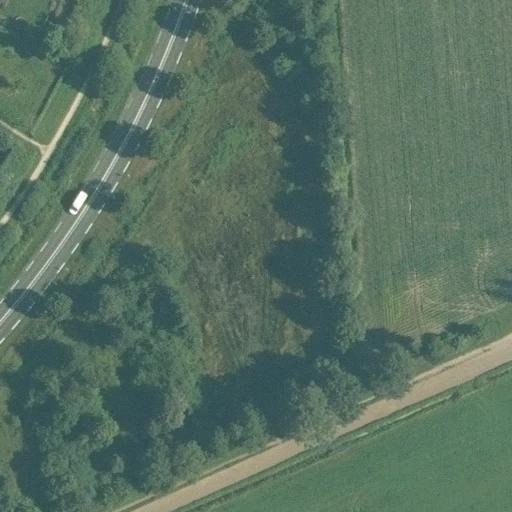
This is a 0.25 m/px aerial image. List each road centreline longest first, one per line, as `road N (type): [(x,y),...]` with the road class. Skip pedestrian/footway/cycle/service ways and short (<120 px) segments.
road 1 (track): [(132,511),(511,342)]
road 2 (primary): [(0,323),(126,142),(186,0)]
